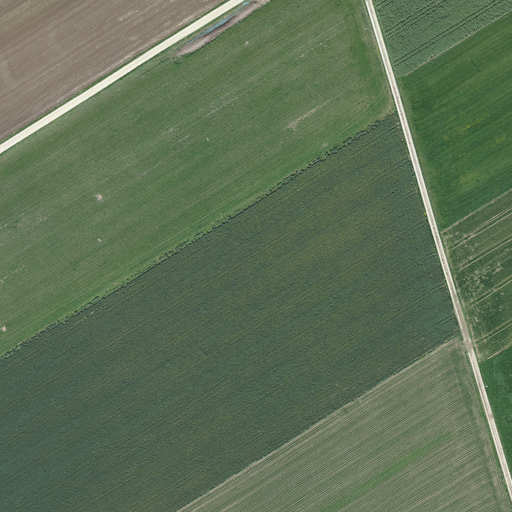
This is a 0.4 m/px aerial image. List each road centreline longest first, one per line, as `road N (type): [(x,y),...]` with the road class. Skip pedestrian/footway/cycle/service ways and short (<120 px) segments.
road 1 (track): [(367,0),(511,497)]
road 2 (track): [(0,149),(235,0)]
